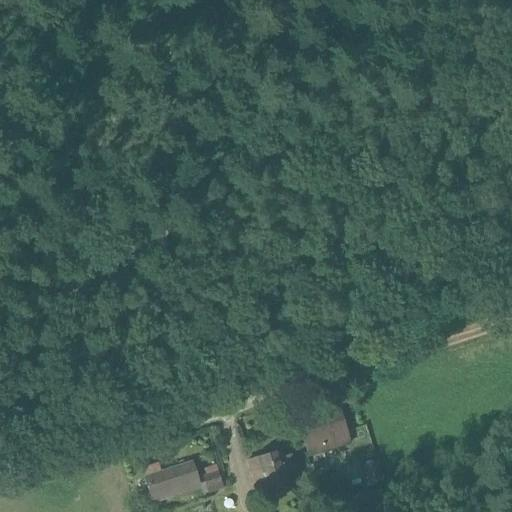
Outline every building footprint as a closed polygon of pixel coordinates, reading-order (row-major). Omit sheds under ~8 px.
[(298,422),(309,456),(350,442),(339,409),(298,422)] [(279,450),(245,461),(251,480),(262,477),(268,494),(290,488),(285,472),(294,470),(290,457),(281,460),(279,450)] [(188,463),(160,472),(158,463),(142,468),(145,477),(144,477),(152,504),(197,489),(195,483),(188,463)] [(202,475),(208,494),(224,489),(218,470),(202,475)] [(378,511),(391,508),(384,486),(352,497),(357,511),(378,511)]
